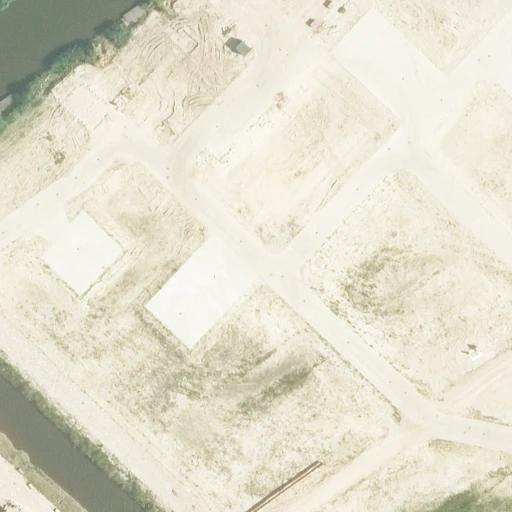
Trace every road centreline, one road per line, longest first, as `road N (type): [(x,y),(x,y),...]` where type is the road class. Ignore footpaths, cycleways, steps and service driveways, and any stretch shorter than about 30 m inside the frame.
road 1 (residential): [(511,442),(422,422),(274,271)]
road 2 (residential): [(165,170),(287,44)]
road 3 (residential): [(393,145),(274,271)]
road 4 (residential): [(511,251),(393,145)]
road 5 (residential): [(117,136),(0,232)]
road 6 (residential): [(274,271),(165,170)]
road 7 (residential): [(322,7),(430,102)]
